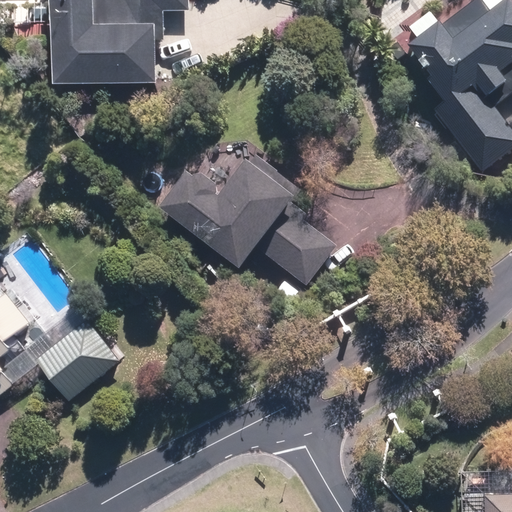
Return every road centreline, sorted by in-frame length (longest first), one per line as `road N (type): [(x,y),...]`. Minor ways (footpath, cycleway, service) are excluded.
road 1 (residential): [(287,415),(345,367),(511,276)]
road 2 (residential): [(511,292),(427,366),(351,405),(287,415)]
road 3 (residential): [(287,415),(89,511)]
